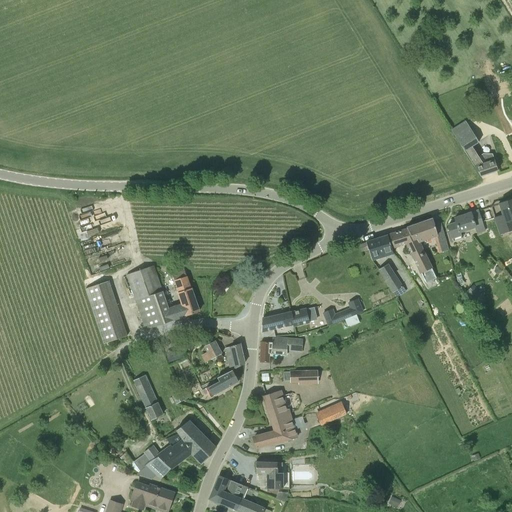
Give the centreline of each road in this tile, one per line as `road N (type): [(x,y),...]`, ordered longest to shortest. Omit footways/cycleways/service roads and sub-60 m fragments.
road 1 (unclassified): [(341,229),(298,203),(256,191),(0,174)]
road 2 (unclassified): [(142,411),(116,351),(185,323),(251,327)]
road 3 (unclassified): [(199,511),(245,399),(251,327)]
road 4 (unclassified): [(341,229),(359,231),(511,181)]
road 5 (unclassified): [(251,327),(272,274),(333,242),(341,229)]
